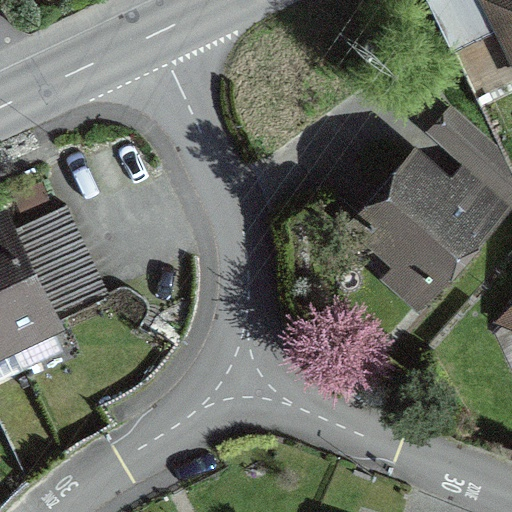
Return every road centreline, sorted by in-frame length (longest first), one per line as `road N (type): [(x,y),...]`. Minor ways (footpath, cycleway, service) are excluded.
road 1 (residential): [(151,34),(238,227),(246,297),(235,384)]
road 2 (residential): [(235,384),(511,494)]
road 3 (residential): [(235,384),(48,511)]
road 4 (secondary): [(0,105),(151,34)]
